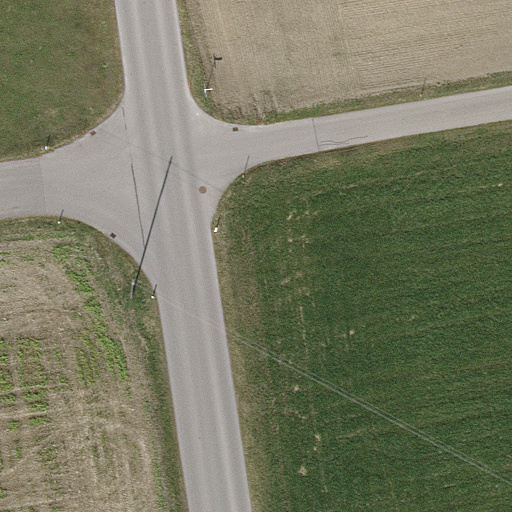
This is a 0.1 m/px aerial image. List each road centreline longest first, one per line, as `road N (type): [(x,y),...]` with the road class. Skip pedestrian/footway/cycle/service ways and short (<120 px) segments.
road 1 (tertiary): [(176,179),(225,511)]
road 2 (tertiary): [(150,0),(176,179)]
road 3 (tertiary): [(0,205),(176,179)]
